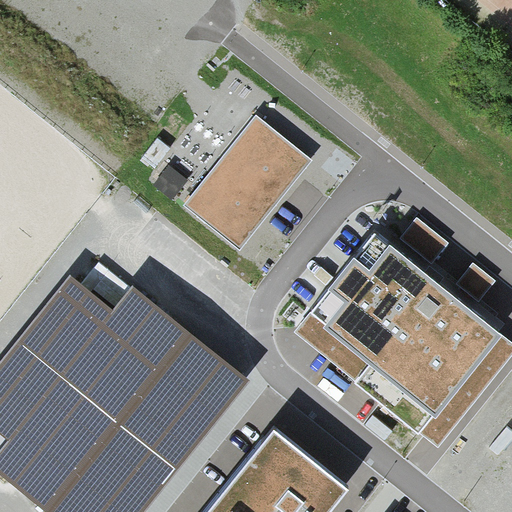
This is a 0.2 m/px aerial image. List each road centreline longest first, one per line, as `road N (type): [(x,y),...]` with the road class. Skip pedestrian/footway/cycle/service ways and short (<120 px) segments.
road 1 (residential): [(381,159),(268,296),(260,343),(291,387),(448,511)]
road 2 (residential): [(381,159),(232,38)]
road 3 (residential): [(511,266),(381,159)]
